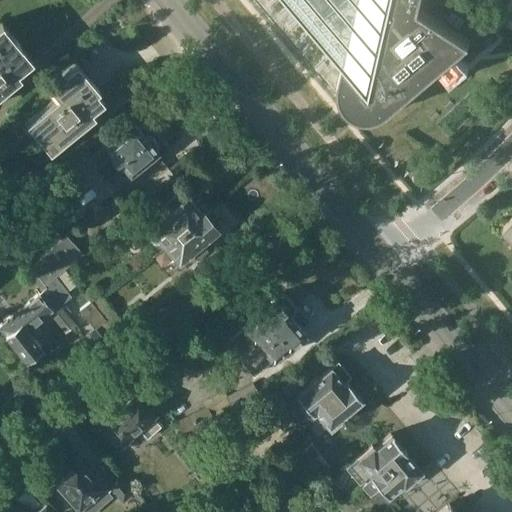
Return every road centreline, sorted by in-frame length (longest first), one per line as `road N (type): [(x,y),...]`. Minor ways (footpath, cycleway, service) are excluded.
road 1 (residential): [(0,463),(85,383),(337,198)]
road 2 (secondary): [(173,0),(337,198)]
road 3 (secondary): [(384,259),(511,411)]
road 4 (residential): [(511,151),(384,259)]
